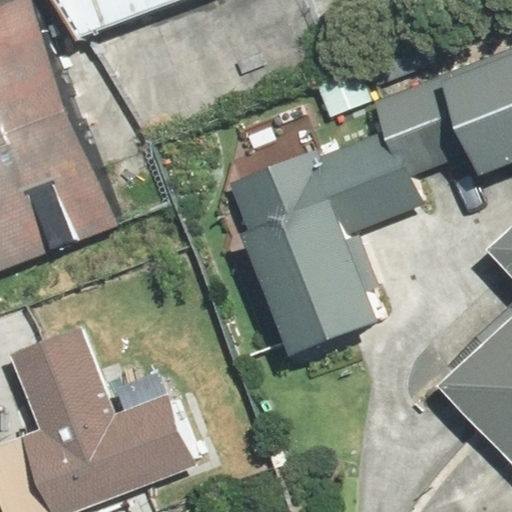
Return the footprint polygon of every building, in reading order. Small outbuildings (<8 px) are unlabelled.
[(78,0),(111,43),(226,0),(78,0)] [(397,0),(428,36),(471,0),(397,0)] [(0,261),(118,216),(48,37),(2,7),(0,7),(0,261)] [(511,50),(377,99),(388,129),(316,154),(343,228),(511,167),(511,50)] [(343,228),(316,154),(224,187),(282,349),(374,317),(343,228)] [(511,225),(485,252),(511,279),(511,311),(435,388),(511,466),(511,225)] [(40,432),(0,446),(0,480),(11,511),(52,511),(195,459),(167,385),(112,405),(80,320),(8,347),(40,432)]
